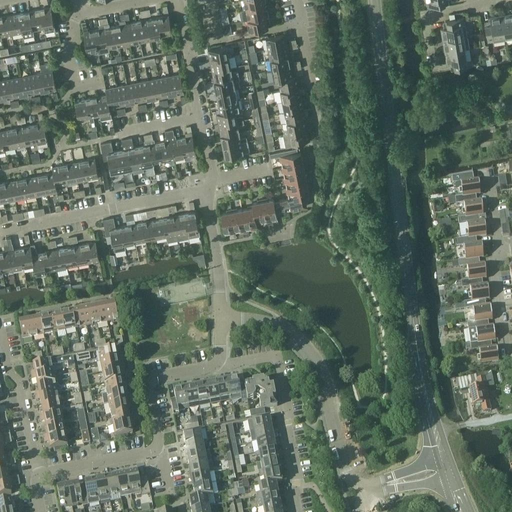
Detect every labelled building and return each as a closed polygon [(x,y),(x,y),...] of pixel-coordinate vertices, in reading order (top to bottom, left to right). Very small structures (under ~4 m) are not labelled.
[(243,0),(246,9),(264,5),(263,0),(243,0)] [(248,19),(269,15),(268,11),(265,12),(264,5),(246,9),(240,10),(242,21),(248,19)] [(55,25),(51,6),(40,9),(44,27),(43,27),(45,33),(56,30),(55,25)] [(33,29),(43,27),(44,27),(40,9),(30,11),(33,29)] [(30,11),(19,13),(24,38),(34,35),(33,30),(33,29),(30,11)] [(23,38),(24,38),(19,13),(8,15),(12,34),(22,32),(23,38)] [(511,13),(502,15),(506,40),(511,38),(511,13)] [(120,24),(116,25),(119,44),(130,42),(126,23),(125,20),(124,14),(120,14),(121,20),(119,21),(120,24)] [(8,15),(0,16),(0,28),(1,36),(12,34),(8,15)] [(169,15),(158,17),(162,35),(172,33),(169,15)] [(267,20),(270,19),(269,15),(248,19),(250,30),(268,27),(267,20)] [(494,42),(505,40),(506,40),(502,15),(489,17),(490,21),(484,22),(488,43),(494,42)] [(158,17),(147,19),(151,38),(162,35),(158,17)] [(100,28),(94,29),(99,53),(109,51),(108,46),(109,46),(105,27),(104,24),(103,18),(99,19),(100,25),(99,25),(100,28)] [(444,27),(440,28),(443,40),(462,37),(467,36),(464,18),(443,21),(444,27)] [(147,19),(137,21),(140,40),(151,38),(147,19)] [(137,21),(126,23),(130,42),(140,40),(137,21)] [(108,23),(104,24),(105,27),(109,46),(119,44),(116,25),(109,26),(108,23)] [(483,33),(482,26),(472,27),(474,35),(483,33)] [(94,29),(83,32),(87,50),(88,54),(98,52),(99,53),(94,29)] [(284,34),(266,38),(268,49),(287,45),(284,34)] [(443,40),(445,52),(464,48),(469,47),(467,36),(462,37),(443,40)] [(227,45),(208,49),(210,60),(229,56),(227,45)] [(268,49),(270,59),(289,55),(287,45),(268,49)] [(471,59),(466,60),(464,48),(445,52),(447,64),(450,64),(451,70),(472,66),(471,59)] [(229,56),(210,60),(212,70),(231,67),(237,66),(235,55),(229,56)] [(272,70),(291,66),(289,55),(270,59),(272,70)] [(274,81),(278,80),(293,76),(291,66),(272,70),(274,81)] [(231,67),(212,70),(214,81),(239,76),(238,71),(232,72),(231,67)] [(52,70),(42,72),(46,90),(56,88),(53,69),(52,70)] [(42,72),(31,74),(35,92),(46,90),(42,72)] [(180,73),(169,75),(173,94),(184,92),(180,73)] [(31,74),(21,76),(24,94),(35,92),(31,74)] [(163,96),(173,94),(169,75),(159,77),(163,96)] [(21,76),(10,78),(14,97),(24,94),(21,76)] [(239,76),(214,81),(216,92),(235,88),(234,82),(240,80),(239,76)] [(297,76),(293,76),(278,80),(280,90),(299,86),(297,76)] [(163,96),(159,77),(148,80),(152,98),(163,96)] [(10,78),(0,79),(0,82),(3,99),(14,97),(10,78)] [(148,80),(138,82),(141,100),(152,98),(148,80)] [(141,100),(138,82),(127,84),(131,102),(141,100)] [(127,84),(116,86),(120,105),(131,102),(127,84)] [(107,94),(110,107),(120,105),(116,86),(106,88),(107,94)] [(280,90),(282,101),(301,97),(299,86),(280,90)] [(235,88),(216,92),(218,102),(237,99),(235,88)] [(266,104),(264,93),(258,95),(260,105),(266,104)] [(110,107),(107,94),(96,96),(100,115),(101,120),(111,117),(110,113),(111,112),(110,107)] [(255,95),(249,96),(251,107),(257,106),(255,95)] [(96,96),(86,98),(90,117),(89,117),(90,122),(94,121),(93,116),(100,115),(96,96)] [(301,97),(282,101),(285,111),(303,108),(301,97)] [(79,119),(89,117),(90,117),(86,98),(75,100),(79,119)] [(237,99),(218,102),(220,113),(221,113),(235,110),(239,109),(242,109),(240,98),(237,99)] [(268,115),(267,111),(266,104),(260,105),(262,116),(268,115)] [(251,107),(253,117),(259,116),(257,106),(251,107)] [(285,111),(287,122),(305,118),(303,108),(285,111)] [(220,113),(217,113),(219,124),(243,119),(242,115),(237,117),(235,110),(221,113),(220,113)] [(259,116),(253,117),(255,128),(261,127),(259,116)] [(287,122),(288,129),(283,130),(283,134),(307,129),(305,118),(287,122)] [(243,119),(219,124),(221,135),(239,131),(238,125),(244,124),(243,119)] [(44,122),(33,124),(37,142),(48,140),(44,122)] [(26,144),(37,142),(33,124),(23,126),(26,144)] [(186,136),(182,137),(185,156),(196,154),(193,135),(192,131),(191,125),(186,126),(188,132),(185,133),(186,136)] [(264,126),(265,133),(266,137),(272,136),(272,132),(271,125),(264,126)] [(12,128),(16,147),(26,144),(23,126),(12,128)] [(255,128),(257,139),(263,137),(261,127),(255,128)] [(5,149),(16,147),(12,128),(1,130),(5,149)] [(310,140),(307,129),(283,134),(286,147),(294,145),(294,143),(310,140)] [(239,131),(221,135),(223,145),(247,141),(247,137),(241,138),(239,131)] [(152,133),(148,134),(149,140),(150,144),(154,162),(164,160),(160,141),(155,143),(154,138),(153,139),(152,133)] [(145,145),(139,146),(143,164),(144,168),(155,166),(154,162),(150,144),(149,140),(148,134),(144,135),(145,140),(144,141),(145,145)] [(275,149),(272,136),(266,137),(269,150),(275,149)] [(131,137),(127,138),(132,166),(143,164),(139,146),(134,147),(132,137),(131,137)] [(182,137),(171,139),(175,158),(185,156),(182,137)] [(124,149),(118,150),(122,168),(123,172),(133,170),(132,166),(127,138),(122,139),(124,149)] [(171,139),(160,141),(164,160),(175,158),(171,139)] [(111,141),(101,143),(101,145),(104,160),(109,159),(111,171),(112,174),(123,172),(122,168),(118,150),(113,151),(111,141)] [(247,141),(223,145),(225,156),(244,153),(250,151),(247,141)] [(298,152),(295,153),(291,154),(284,155),(279,156),(280,162),(282,162),(282,166),(304,162),(303,157),(302,157),(301,151),(298,152)] [(99,176),(95,158),(84,160),(88,178),(99,176)] [(84,160),(74,162),(77,181),(88,178),(84,160)] [(67,183),(77,181),(74,162),(63,164),(67,183)] [(305,167),(304,162),(282,166),(281,166),(283,172),(284,172),(285,177),(305,172),(304,168),(305,167)] [(56,185),(67,183),(63,164),(52,166),(53,172),(54,172),(56,185)] [(54,172),(53,172),(43,174),(47,193),(58,191),(56,185),(54,172)] [(308,178),(306,178),(305,172),(285,177),(284,177),(285,183),(286,183),(287,187),(309,183),(308,178)] [(508,185),(506,173),(499,174),(501,186),(508,185)] [(47,193),(43,174),(32,176),(36,195),(47,193)] [(455,198),(480,194),(478,180),(474,180),(473,174),(452,177),(453,184),(461,183),(463,197),(455,198)] [(32,176),(22,178),(26,197),(36,195),(32,176)] [(26,197),(22,178),(11,180),(15,199),(26,197)] [(11,180),(1,183),(4,201),(15,199),(11,180)] [(288,193),(289,198),(305,195),(309,194),(308,189),(310,188),(309,183),(287,187),(286,187),(287,194),(288,193)] [(458,219),(483,215),(481,200),(477,201),(476,195),(481,194),(480,194),(455,198),(456,205),(464,204),(466,217),(458,218),(458,219)] [(307,205),(305,195),(289,198),(279,200),(281,211),(307,205)] [(268,199),(268,198),(262,199),(267,221),(267,222),(273,221),(273,220),(278,219),(274,198),(268,199)] [(262,222),(267,221),(262,199),(257,200),(258,201),(252,202),(252,205),(247,206),(248,207),(243,208),(247,229),(251,228),(251,229),(257,228),(257,224),(262,223),(262,222)] [(237,209),(237,208),(232,209),(236,231),(241,230),(241,231),(247,230),(247,229),(243,208),(237,209)] [(236,232),(236,231),(232,209),(226,210),(227,211),(221,213),(225,233),(230,232),(230,233),(236,232)] [(200,235),(195,211),(184,213),(189,237),(200,235)] [(179,240),(189,237),(184,213),(174,215),(179,240)] [(174,215),(163,217),(168,242),(179,240),(174,215)] [(484,215),(483,215),(458,219),(459,225),(467,224),(469,238),(486,236),(484,221),(480,222),(479,216),(484,215)] [(125,249),(125,244),(121,225),(115,226),(113,217),(103,219),(106,235),(111,234),(115,251),(125,249)] [(168,242),(163,217),(153,219),(156,238),(167,236),(168,242)] [(153,219),(142,221),(146,240),(156,238),(153,219)] [(146,240),(142,221),(131,223),(135,242),(146,240)] [(131,223),(121,225),(125,244),(135,242),(131,223)] [(510,235),(508,223),(501,224),(503,236),(510,235)] [(458,261),(484,257),(481,243),(477,243),(476,238),(487,236),(486,236),(469,238),(455,240),(456,245),(456,247),(464,246),(466,260),(458,261)] [(5,251),(0,251),(0,257),(3,271),(13,269),(10,250),(8,244),(7,238),(3,239),(5,251)] [(96,241),(85,243),(89,262),(100,260),(96,241)] [(12,243),(8,244),(10,250),(13,269),(24,267),(20,248),(14,249),(13,243),(12,243)] [(85,243),(75,245),(78,264),(89,262),(85,243)] [(75,245),(64,247),(68,266),(78,264),(75,245)] [(31,246),(20,248),(24,267),(34,264),(32,254),(32,250),(31,246)] [(64,247),(53,249),(57,268),(68,266),(64,247)] [(36,249),(32,250),(32,254),(34,264),(36,272),(46,270),(43,252),(37,253),(37,249),(36,249)] [(53,249),(43,252),(46,270),(57,268),(53,249)] [(484,258),(484,257),(458,261),(459,268),(467,267),(469,280),(461,282),(487,278),(484,264),(480,264),(479,258),(484,258)] [(487,278),(461,282),(462,289),(470,288),(472,301),(464,302),(464,303),(490,299),(487,284),(483,285),(482,279),(487,278)] [(467,323),(493,320),(490,305),(486,306),(485,300),(490,299),(464,303),(465,309),(473,308),(475,322),(467,323)] [(107,301),(103,302),(108,323),(118,321),(115,303),(108,305),(107,301)] [(97,325),(108,323),(103,302),(100,302),(101,306),(94,307),(97,325)] [(86,327),(97,325),(94,307),(87,309),(86,305),(82,306),(86,327)] [(79,310),(72,312),(76,329),(86,327),(82,306),(79,307),(79,310)] [(65,313),(65,309),(61,310),(65,331),(76,329),(72,312),(65,313)] [(61,310),(50,312),(55,333),(65,331),(61,310)] [(44,336),(55,333),(50,312),(40,314),(44,336)] [(37,319),(30,320),(34,338),(44,336),(40,314),(36,315),(37,319)] [(23,340),(34,338),(30,320),(23,321),(22,318),(18,318),(23,340)] [(471,344),(470,344),(496,340),(493,326),(489,326),(488,321),(493,320),(467,323),(468,330),(469,330),(471,344)] [(470,344),(465,345),(466,351),(471,350),(471,351),(479,350),(481,364),(499,362),(496,347),(492,347),(491,341),(496,341),(496,340),(470,344)] [(116,348),(98,352),(101,362),(122,358),(120,347),(116,348)] [(84,354),(83,355),(76,356),(77,363),(86,361),(84,354)] [(35,372),(31,373),(32,376),(53,372),(52,367),(68,363),(69,369),(75,368),(73,356),(51,361),(33,364),(35,372)] [(122,358),(101,362),(103,373),(124,369),(122,358)] [(124,369),(103,373),(105,384),(126,379),(125,376),(124,369)] [(53,372),(32,376),(32,380),(36,379),(38,386),(55,382),(53,372)] [(481,405),(483,413),(491,411),(486,388),(494,386),(491,372),(476,375),(476,376),(458,380),(460,391),(470,389),(474,407),(481,405)] [(87,376),(80,377),(82,388),(89,387),(87,376)] [(232,379),(227,380),(231,400),(234,400),(241,398),(242,403),(248,402),(248,401),(244,384),(244,380),(243,377),(238,378),(237,376),(231,377),(232,379)] [(126,379),(105,384),(107,394),(124,391),(123,384),(127,383),(126,379)] [(218,382),(217,382),(221,402),(228,401),(231,400),(227,380),(221,381),(219,380),(218,382)] [(244,384),(248,401),(254,399),(255,397),(262,401),(260,403),(261,409),(264,409),(274,407),(277,406),(274,387),(268,388),(267,387),(265,385),(264,380),(244,384)] [(212,383),(206,384),(210,404),(211,404),(221,402),(217,382),(215,382),(213,381),(212,383)] [(39,393),(35,394),(36,397),(57,393),(55,382),(38,386),(39,393)] [(197,386),(195,386),(200,407),(210,404),(206,384),(199,385),(198,384),(197,386)] [(191,387),(185,388),(189,409),(193,408),(200,407),(195,386),(194,386),(192,385),(191,387)] [(176,400),(171,401),(173,414),(174,416),(179,415),(178,411),(189,409),(185,388),(178,389),(177,388),(176,390),(174,390),(176,400)] [(107,394),(101,395),(104,406),(109,405),(130,401),(130,397),(126,398),(124,391),(107,394)] [(57,393),(36,397),(37,401),(40,400),(42,407),(59,404),(57,393)] [(130,401),(109,405),(111,415),(129,412),(127,405),(131,404),(130,401)] [(43,414),(39,415),(40,418),(61,414),(59,404),(42,407),(43,414)] [(83,410),(77,412),(79,422),(86,420),(83,410)] [(129,412),(111,415),(113,426),(134,422),(134,418),(130,419),(129,412)] [(61,414),(40,418),(41,422),(45,421),(46,428),(64,425),(61,414)] [(270,417),(252,421),(255,431),(272,428),(271,422),(272,420),(270,419),(270,417)] [(88,431),(86,420),(79,422),(81,432),(88,431)] [(134,422),(113,426),(115,437),(133,433),(131,426),(135,425),(134,422)] [(47,435),(44,436),(44,440),(66,435),(64,425),(46,428),(47,435)] [(252,436),(250,436),(252,443),(257,442),(274,439),(274,437),(275,436),(273,435),(272,428),(255,431),(251,432),(252,436)] [(91,430),(93,443),(100,441),(97,429),(91,430)] [(184,436),(184,439),(185,439),(186,445),(206,441),(206,438),(207,438),(206,430),(201,431),(184,434),(184,436)] [(90,443),(88,431),(81,432),(84,445),(90,443)] [(66,435),(44,440),(45,443),(49,442),(50,450),(68,446),(66,435)] [(0,440),(0,452),(3,451),(2,445),(12,443),(11,439),(0,440)] [(274,439),(257,442),(259,453),(276,449),(275,443),(276,441),(274,440),(274,439)] [(206,441),(186,445),(187,451),(187,454),(188,454),(188,456),(205,452),(204,445),(207,444),(206,441)] [(259,453),(256,453),(256,457),(260,456),(261,463),(278,460),(278,459),(279,457),(277,456),(276,449),(259,453)] [(3,451),(0,452),(0,462),(15,460),(14,456),(4,458),(3,451)] [(188,457),(188,460),(189,460),(190,466),(212,462),(210,451),(205,452),(188,456),(188,457)] [(0,462),(0,474),(7,473),(6,466),(16,464),(15,460),(0,462)] [(262,471),(259,471),(260,474),(280,470),(279,464),(280,462),(278,461),(278,460),(261,463),(262,471)] [(191,470),(189,473),(190,477),(209,474),(214,473),(213,465),(212,462),(190,466),(191,470)] [(133,470),(133,472),(127,474),(131,496),(142,494),(142,495),(150,493),(149,487),(147,477),(139,479),(137,469),(133,470)] [(280,470),(260,474),(260,478),(264,477),(264,480),(265,484),(265,485),(276,483),(282,482),(282,481),(282,480),(283,478),(282,477),(280,470)] [(131,496),(127,474),(120,475),(120,472),(116,473),(120,494),(119,494),(120,498),(131,496)] [(0,485),(19,481),(19,477),(9,479),(7,473),(0,474),(0,485)] [(109,496),(119,494),(120,494),(116,473),(111,474),(112,477),(106,478),(109,496)] [(209,474),(190,477),(191,482),(193,483),(194,487),(216,483),(214,473),(209,474)] [(99,479),(99,476),(94,477),(100,503),(110,501),(109,496),(106,478),(99,479)] [(89,505),(100,503),(94,477),(90,478),(91,481),(84,482),(86,489),(89,505)] [(20,486),(19,481),(0,485),(0,496),(12,494),(10,488),(20,486)] [(73,483),(68,484),(72,507),(78,506),(78,505),(83,504),(80,491),(79,483),(73,484),(73,483)] [(216,483),(194,487),(195,494),(195,497),(196,497),(196,498),(207,496),(212,495),(218,494),(216,483)] [(260,493),(257,494),(258,497),(278,493),(277,487),(278,485),(276,484),(276,483),(265,485),(265,484),(259,486),(260,493)] [(66,508),(72,507),(68,484),(62,485),(63,486),(57,487),(61,508),(66,507),(66,508)] [(89,505),(86,489),(80,491),(83,504),(83,507),(89,505)] [(278,493),(258,497),(258,500),(258,501),(258,502),(258,506),(259,507),(260,508),(263,507),(280,503),(280,502),(281,501),(279,499),(278,493)] [(190,501),(189,501),(190,504),(191,504),(192,510),(212,506),(212,503),(208,503),(207,496),(196,498),(190,499),(190,501)] [(0,511),(16,510),(15,505),(12,506),(11,499),(0,501),(0,511)] [(280,503),(263,507),(263,511),(281,511),(281,508),(282,506),(280,505),(280,503)]
